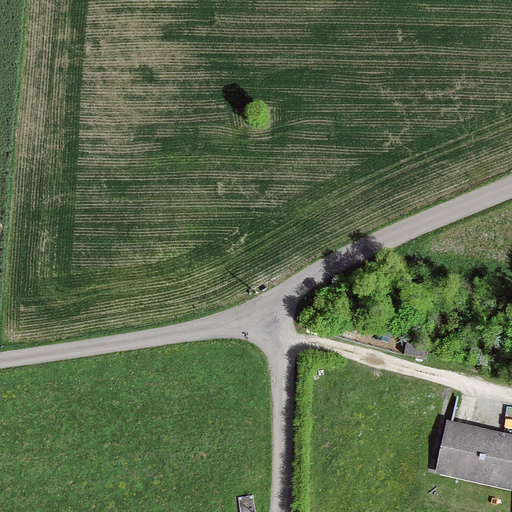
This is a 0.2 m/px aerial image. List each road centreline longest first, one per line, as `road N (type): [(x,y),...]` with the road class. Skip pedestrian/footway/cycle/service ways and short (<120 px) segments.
road 1 (tertiary): [(511,185),(328,267),(292,296),(274,324)]
road 2 (residential): [(274,324),(0,365)]
road 3 (tertiary): [(285,511),(274,324)]
